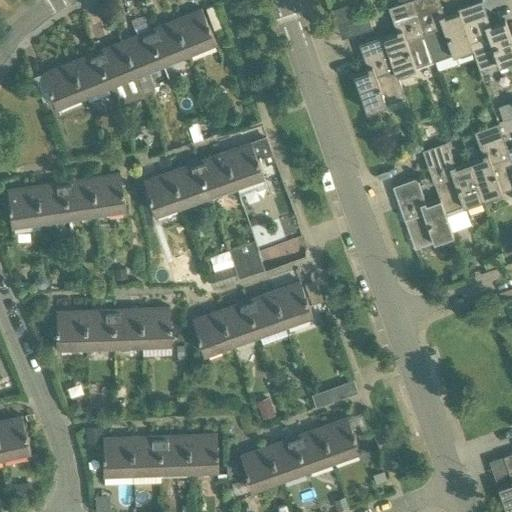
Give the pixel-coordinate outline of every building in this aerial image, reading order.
[(396,74),(433,61),(411,0),(407,0),(399,3),(388,7),(397,32),(383,37),(396,74)] [(411,0),(433,61),(471,47),(457,11),(444,15),(438,0),(411,0)] [(457,11),(471,47),(479,70),(511,58),(511,40),(504,19),(490,24),(481,0),(478,0),(457,8),(458,10),(457,11)] [(216,4),(206,8),(214,29),(224,25),(216,4)] [(174,19),(187,52),(215,41),(206,20),(201,9),(174,19)] [(367,16),(354,21),(358,32),(371,27),(367,16)] [(148,30),(161,62),(187,52),(174,19),(148,30)] [(161,62),(148,30),(122,40),(136,73),(161,62)] [(353,73),(366,110),(404,96),(396,74),(383,37),(382,34),(358,43),(367,68),(353,73)] [(136,73),(122,40),(97,51),(110,83),(136,73)] [(71,61),(84,94),(110,83),(97,51),(71,61)] [(84,94),(71,61),(44,72),(49,84),(48,84),(56,105),(84,94)] [(144,94),(154,89),(151,82),(141,86),(144,93),(144,94)] [(511,100),(501,103),(504,116),(511,113),(511,100)] [(511,161),(498,122),(473,131),(482,156),(469,161),(482,197),(501,190),(501,191),(511,187),(511,161)] [(455,125),(449,127),(446,133),(449,140),(459,135),(455,125)] [(265,137),(224,151),(235,184),(263,175),(257,157),(270,152),(265,137)] [(407,141),(411,151),(421,147),(418,137),(407,141)] [(482,197),(469,161),(455,166),(446,140),(422,149),(439,197),(445,211),(463,205),(463,204),(482,197)] [(224,151),(197,161),(209,194),(235,184),(224,151)] [(275,161),(272,152),(262,156),(265,164),(275,161)] [(182,203),(209,194),(197,161),(170,170),(182,203)] [(154,213),(182,203),(170,170),(144,179),(148,191),(147,192),(154,213)] [(92,177),(97,211),(126,207),(123,185),(122,185),(120,173),(92,177)] [(97,211),(92,177),(64,181),(69,215),(97,211)] [(392,185),(400,208),(414,248),(453,233),(445,211),(439,197),(425,202),(416,177),(392,185)] [(69,215),(64,181),(36,185),(41,219),(69,215)] [(41,219),(36,185),(8,189),(9,201),(8,201),(12,223),(41,219)] [(234,266),(238,278),(264,269),(254,239),(228,248),(234,266)] [(126,276),(125,266),(113,268),(115,278),(126,276)] [(212,287),(238,278),(234,266),(208,274),(212,287)] [(43,274),(38,274),(35,278),(35,284),(39,287),(44,286),(48,282),(47,277),(43,274)] [(77,286),(76,274),(63,276),(64,288),(77,286)] [(273,291),(284,323),(312,314),(305,293),(304,293),(300,281),(273,291)] [(284,323),(273,291),(246,300),(258,333),(284,323)] [(258,333),(246,300),(220,309),(231,342),(258,333)] [(141,308),(142,343),(172,342),(171,320),(170,320),(170,307),(141,308)] [(113,309),(114,344),(142,343),(141,308),(113,309)] [(113,309),(85,310),(86,344),(114,344),(113,309)] [(231,342),(220,309),(193,318),(197,330),(196,331),(203,352),(231,342)] [(86,344),(85,310),(57,311),(57,323),(56,323),(57,345),(86,344)] [(353,379),(343,383),(347,395),(357,391),(353,379)] [(327,402),(323,390),(313,394),(317,406),(327,402)] [(274,415),(267,397),(258,401),(264,418),(274,415)] [(79,401),(69,404),(72,414),(83,411),(79,401)] [(320,426),(332,459),(360,449),(355,435),(369,430),(363,411),(347,417),(320,426)] [(0,420),(0,450),(1,456),(30,449),(25,427),(24,428),(21,415),(0,420)] [(294,435),(305,468),(332,459),(320,426),(294,435)] [(187,434),(188,469),(218,468),(217,446),(216,446),(216,433),(187,434)] [(159,435),(160,470),(188,469),(187,434),(159,435)] [(131,436),(133,471),(160,470),(159,435),(131,436)] [(305,468),(294,435),(267,445),(279,477),(305,468)] [(133,471),(131,436),(103,437),(103,449),(102,449),(103,471),(133,471)] [(279,477),(267,445),(240,454),(245,466),(244,466),(251,487),(279,477)] [(511,511),(511,452),(488,460),(497,486),(506,511),(511,511)] [(236,460),(227,462),(229,474),(238,472),(236,460)] [(374,474),(377,483),(387,480),(383,471),(374,474)] [(29,497),(27,482),(11,484),(14,500),(29,497)] [(348,506),(345,497),(335,500),(338,509),(348,506)]
